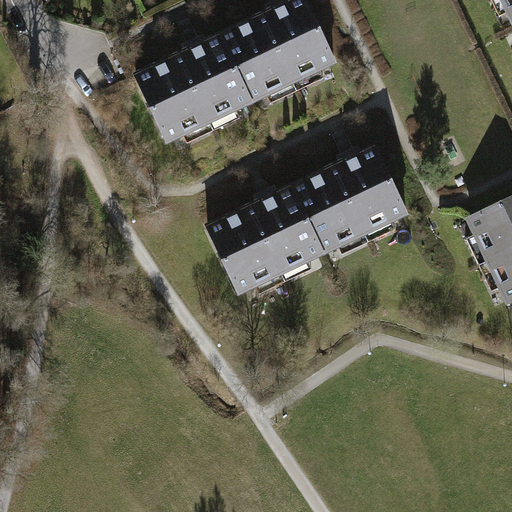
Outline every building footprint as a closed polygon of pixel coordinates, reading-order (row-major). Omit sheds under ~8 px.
[(313,0),(300,0),(227,35),(258,100),(342,60),(313,0)] [(227,35),(141,77),(173,142),(258,100),(227,35)] [(380,146),(297,186),(328,251),(412,211),(380,146)] [(297,186),(211,227),(242,292),(328,251),(297,186)] [(511,196),(467,217),(509,305),(511,303),(511,196)]
